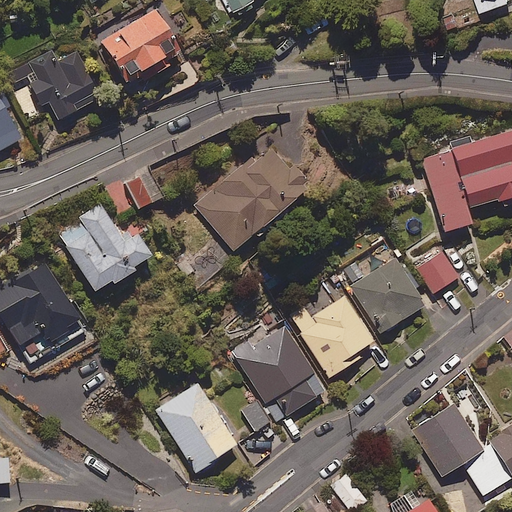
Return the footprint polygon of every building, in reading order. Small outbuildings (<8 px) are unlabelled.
[(224,0),(234,17),(259,3),(257,0),(224,0)] [(511,2),(510,0),(475,0),(481,14),(511,2)] [(125,85),(138,77),(144,86),(172,70),(167,62),(181,55),(157,11),(101,42),(125,85)] [(59,43),(50,24),(2,49),(12,67),(59,43)] [(49,103),(58,122),(101,103),(78,51),(57,61),(52,50),(19,65),(38,108),(49,103)] [(9,107),(0,92),(0,152),(22,140),(5,110),(9,107)] [(511,201),(511,132),(422,160),(445,235),(473,227),(469,214),(511,201)] [(289,171),(273,150),(257,163),(254,159),(195,206),(233,255),(313,192),(293,167),(289,171)] [(153,203),(137,177),(111,193),(127,219),(153,203)] [(121,237),(99,205),(55,236),(99,300),(155,262),(133,229),(121,237)] [(233,258),(217,240),(192,262),(208,280),(233,258)] [(459,278),(442,253),(417,269),(434,294),(459,278)] [(426,308),(396,260),(351,288),(381,336),(426,308)] [(86,330),(46,265),(31,274),(27,267),(0,283),(0,318),(19,348),(43,333),(54,350),(86,330)] [(374,345),(344,298),(311,319),(303,307),(289,316),(329,380),(353,366),(349,360),(374,345)] [(325,394),(285,327),(261,341),(257,336),(232,351),(275,424),(325,394)] [(238,447),(198,385),(156,412),(196,474),(238,447)] [(270,423),(258,402),(243,411),(256,432),(270,423)] [(511,429),(482,449),(455,406),(414,433),(443,479),(463,466),(484,497),(511,479),(511,429)] [(0,486),(10,486),(8,462),(0,462),(0,486)] [(354,511),(367,503),(346,475),(331,487),(350,511),(354,511)] [(420,507),(411,492),(389,506),(393,511),(435,511),(429,502),(420,507)] [(327,511),(321,503),(307,511),(327,511)]
